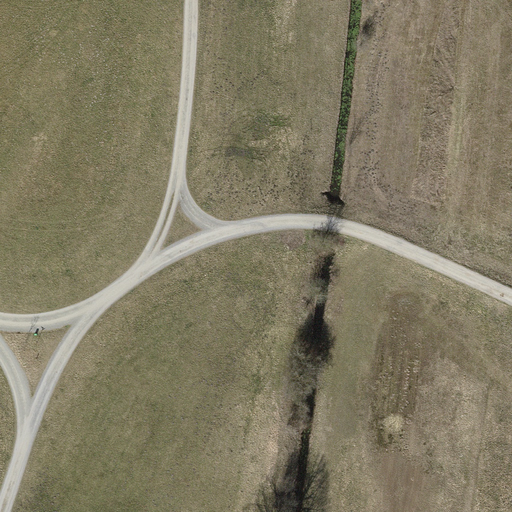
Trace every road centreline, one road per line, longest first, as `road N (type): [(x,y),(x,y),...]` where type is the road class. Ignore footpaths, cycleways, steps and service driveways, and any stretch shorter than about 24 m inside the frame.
road 1 (track): [(511,299),(338,224),(272,223),(187,247),(143,269),(93,312)]
road 2 (track): [(191,0),(178,184),(196,217),(219,233)]
road 3 (track): [(93,312),(54,366),(4,511)]
